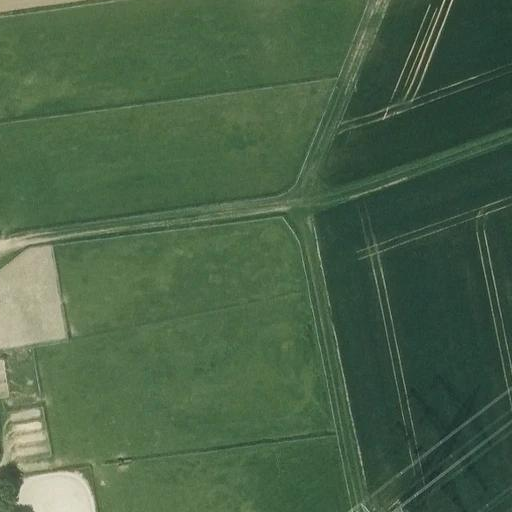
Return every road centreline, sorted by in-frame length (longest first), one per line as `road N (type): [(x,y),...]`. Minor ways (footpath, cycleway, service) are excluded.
road 1 (track): [(378,0),(303,201),(363,511)]
road 2 (track): [(511,126),(303,201),(0,244)]
